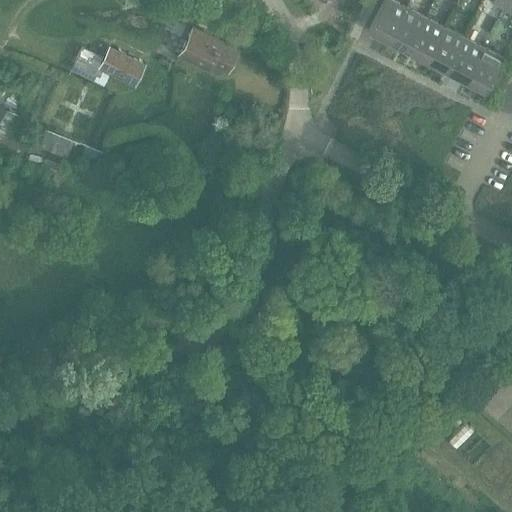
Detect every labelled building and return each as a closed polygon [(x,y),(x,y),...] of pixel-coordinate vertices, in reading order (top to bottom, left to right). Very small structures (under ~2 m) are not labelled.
[(392,0),(381,0),(367,28),(386,39),(404,6),(392,0)] [(511,12),(511,4),(504,0),(500,7),(511,12)] [(423,16),(404,6),(386,39),(405,49),(423,16)] [(442,26),(423,16),(405,49),(424,59),(442,26)] [(213,60),(228,67),(239,45),(195,23),(181,51),(210,66),(213,60)] [(442,26),(424,59),(443,69),(461,36),(442,26)] [(443,69),(462,79),(480,46),(461,36),(443,69)] [(110,46),(98,69),(133,86),(145,64),(110,46)] [(462,79),(482,89),(499,56),(480,46),(462,79)] [(71,149),(74,141),(53,132),(45,149),(60,156),(65,147),(71,149)] [(417,399),(393,424),(395,425),(387,434),(397,443),(413,426),(423,435),(431,427),(420,417),(427,410),(432,414),(439,408),(429,398),(423,404),(417,399)]
